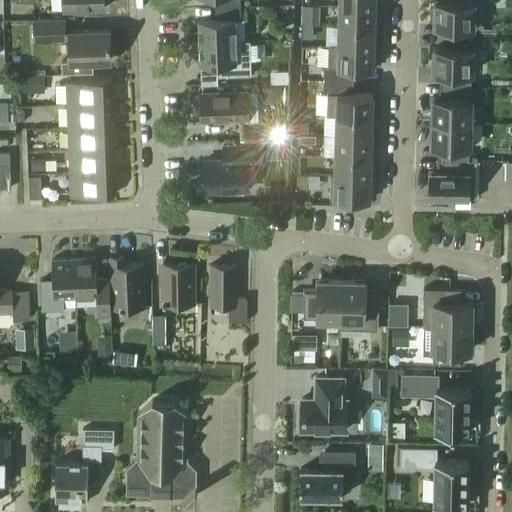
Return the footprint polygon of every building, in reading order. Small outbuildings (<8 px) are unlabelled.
[(62,0),(63,10),(104,8),(103,0),(62,0)] [(483,0),(446,0),(447,2),(435,1),(435,25),(483,27),(483,0)] [(199,19),(200,40),(235,39),(235,20),(241,20),(240,5),(215,6),(215,19),(199,19)] [(375,26),(375,6),(339,5),(339,25),(377,27),(377,26),(375,26)] [(33,40),(66,39),(66,17),(33,18),(33,40)] [(313,24),(302,24),(301,37),(312,37),(313,24)] [(339,25),(338,45),(328,44),(328,45),(374,47),(375,27),(377,27),(339,25)] [(62,61),(62,72),(94,71),(93,60),(110,60),(109,29),(68,31),(69,61),(62,61)] [(218,76),(251,75),(250,41),(235,41),(235,39),(200,40),(200,64),(217,64),(218,76)] [(265,57),(264,41),(251,42),(252,57),(265,57)] [(374,47),(328,45),(327,66),(323,66),(323,79),(333,80),(334,67),(376,68),(376,67),(374,67),(374,50),(374,47)] [(434,47),(434,48),(433,72),(445,72),(444,86),(471,87),(471,73),(472,73),(473,48),(434,47)] [(111,79),(66,80),(67,104),(112,102),(111,79)] [(372,115),(373,94),(333,93),(333,80),(323,79),(322,93),(326,93),(326,114),(337,114),(374,115),(372,115)] [(470,99),(471,87),(444,86),(444,98),(433,98),(432,122),(471,123),(472,99),(470,99)] [(0,101),(0,110),(15,110),(14,93),(7,93),(7,101),(0,101)] [(240,93),(203,94),(204,118),(241,117),(240,93)] [(112,102),(67,104),(68,127),(113,125),(112,102)] [(15,110),(0,110),(0,120),(9,120),(9,119),(15,119),(15,110)] [(374,115),(337,114),(337,115),(336,135),(372,136),(372,116),(374,116),(374,115)] [(272,121),(244,121),(244,140),(272,140),(272,121)] [(470,146),(471,123),(432,122),(431,145),(443,145),(442,159),(469,160),(469,146),(470,146)] [(113,125),(68,127),(69,149),(114,148),(113,125)] [(372,136),(336,135),(336,155),(373,156),(373,155),(371,155),(372,136)] [(266,142),(226,143),(227,157),(201,158),(201,191),(250,189),(250,163),(266,163),(266,142)] [(114,148),(69,149),(70,172),(115,171),(114,148)] [(0,150),(0,161),(10,161),(10,150),(0,150)] [(336,155),(335,175),(371,175),(371,157),(373,157),(373,156),(336,155)] [(468,172),(469,160),(442,159),(442,171),(431,171),(430,196),(468,197),(469,172),(468,172)] [(10,161),(0,161),(0,188),(11,188),(10,161)] [(115,171),(70,172),(71,196),(116,194),(115,171)] [(372,199),(372,198),(370,198),(371,175),(335,175),(331,174),(330,200),(348,201),(348,198),(372,199)] [(42,197),(41,175),(29,176),(30,198),(42,197)] [(110,277),(107,277),(108,316),(111,316),(111,307),(123,307),(124,313),(129,317),(138,316),(142,311),(142,306),(145,306),(144,262),(125,263),(124,255),(109,256),(110,277)] [(96,257),(73,258),(73,296),(97,295),(98,316),(108,316),(107,277),(97,277),(96,257)] [(73,258),(51,259),(52,279),(40,279),(41,310),(64,309),(64,297),(73,296),(73,258)] [(194,302),(193,262),(162,262),(163,302),(194,302)] [(211,304),(229,304),(229,321),(246,321),(247,297),(236,297),(236,264),(211,264),(211,304)] [(340,319),(342,280),(318,280),(318,291),(304,291),(304,317),(318,317),(318,319),(340,319)] [(365,281),(342,280),(340,319),(340,329),(378,329),(379,292),(365,292),(365,281)] [(0,313),(13,313),(12,288),(0,288),(0,313)] [(424,288),(423,325),(433,325),(472,326),(472,303),(461,302),(461,289),(425,288),(424,288)] [(389,301),(388,323),(408,324),(408,301),(389,301)] [(166,315),(153,315),(153,342),(166,342),(166,315)] [(433,325),(433,327),(432,349),(433,349),(433,363),(460,363),(460,349),(471,350),(472,326),(433,325)] [(111,358),(111,347),(102,348),(98,352),(98,359),(111,358)] [(137,363),(138,351),(114,349),(113,361),(137,363)] [(386,366),(371,367),(371,396),(386,396),(386,366)] [(440,382),(459,383),(459,370),(440,369),(440,382)] [(438,374),(403,374),(402,374),(402,394),(437,394),(436,430),(449,431),(449,435),(465,435),(465,431),(470,431),(471,387),(438,386),(438,374)] [(343,398),(344,378),(344,377),(316,376),(316,398),(302,398),(302,429),(346,430),(346,399),(343,398)] [(126,493),(150,494),(181,494),(181,496),(197,496),(197,484),(197,469),(187,459),(188,415),(174,400),(152,399),(137,414),(136,458),(127,467),(126,493)] [(83,428),(83,461),(56,461),(56,500),(88,501),(88,482),(101,471),(102,448),(114,448),(114,429),(83,428)] [(0,480),(8,480),(9,438),(0,437),(0,480)] [(383,441),(369,441),(368,468),(383,468),(383,441)] [(437,447),(401,447),(401,467),(435,467),(434,503),(451,504),(451,506),(453,508),(462,508),(465,506),(465,504),(468,504),(469,460),(437,459),(437,447)] [(355,479),(355,451),(325,450),(325,468),(301,468),(301,496),(322,496),(322,501),(338,501),(338,497),(342,497),(343,479),(355,479)]
